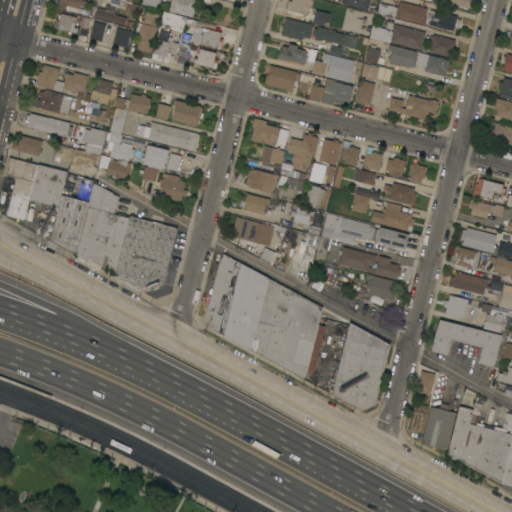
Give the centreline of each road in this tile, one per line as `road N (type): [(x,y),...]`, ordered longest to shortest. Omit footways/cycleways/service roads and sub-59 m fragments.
road 1 (secondary): [(0,243),(497,511)]
road 2 (tertiary): [(0,38),(459,153)]
road 3 (motorway): [(0,353),(148,415),(327,511)]
road 4 (residential): [(263,0),(178,339)]
road 5 (residential): [(459,153),(385,451)]
road 6 (tertiary): [(0,391),(250,511)]
road 7 (motorway): [(417,511),(183,383)]
road 8 (motorway): [(183,383),(0,285)]
road 9 (motorway): [(183,383),(0,310)]
road 10 (residential): [(496,0),(459,153)]
road 11 (secondary): [(0,128),(32,0)]
